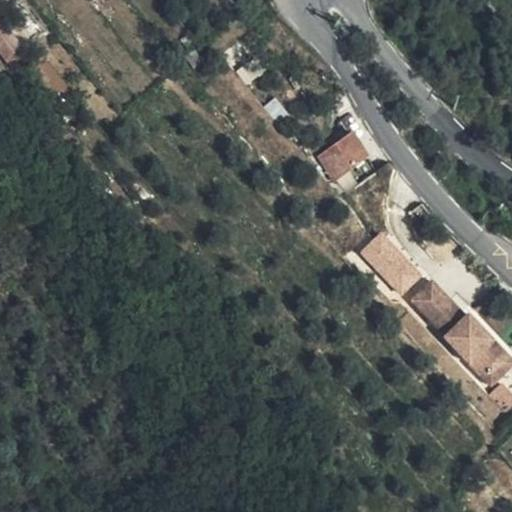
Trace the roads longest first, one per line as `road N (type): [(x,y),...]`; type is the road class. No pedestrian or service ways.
road 1 (tertiary): [(511,275),(407,164),(299,0)]
road 2 (tertiary): [(346,0),(473,153),(511,184)]
